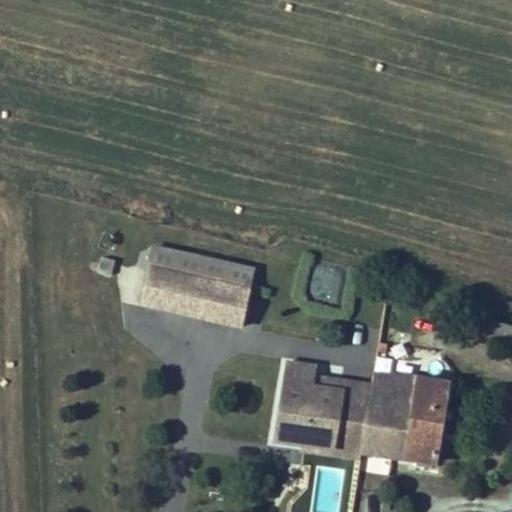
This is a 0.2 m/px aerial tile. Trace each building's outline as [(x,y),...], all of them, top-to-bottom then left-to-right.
[(146,303),(245,325),(253,284),(257,262),(159,242),(146,303)] [(253,284),(245,325),(328,344),(335,301),(253,284)] [(335,301),(328,344),(345,347),(353,305),(335,301)] [(485,337),(496,339),(499,317),(489,315),(485,337)] [(511,319),(499,317),(496,339),(511,341),(511,319)] [(317,391),(321,368),(289,361),(273,437),(432,468),(449,386),(411,380),(411,385),(407,408),(317,391)] [(346,373),(321,368),(317,391),(407,408),(411,385),(346,373)]
